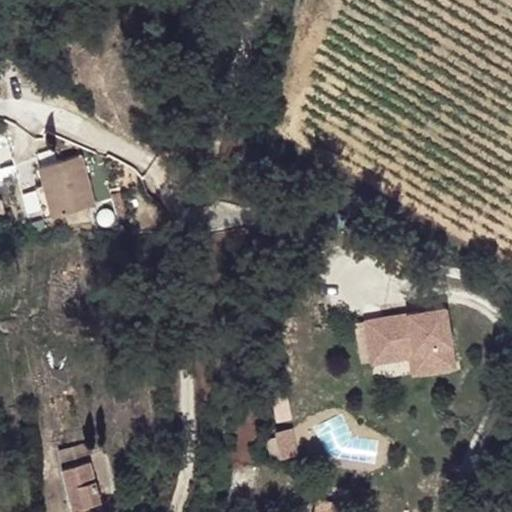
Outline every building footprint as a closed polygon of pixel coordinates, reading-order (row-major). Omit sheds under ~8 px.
[(86,200),(74,150),(31,159),(36,179),(42,211),(86,200)] [(42,211),(36,179),(27,181),(33,213),(42,211)] [(437,308),(357,326),(364,355),(406,345),(408,354),(415,352),(420,374),(450,367),(437,308)] [(406,345),(364,355),(366,368),(404,360),(408,377),(420,374),(415,352),(408,354),(406,345)] [(273,433),(275,457),(304,454),(302,430),(273,433)] [(85,458),(82,441),(54,446),(58,464),(85,458)] [(93,502),(85,458),(58,464),(54,466),(61,508),(93,502)]
